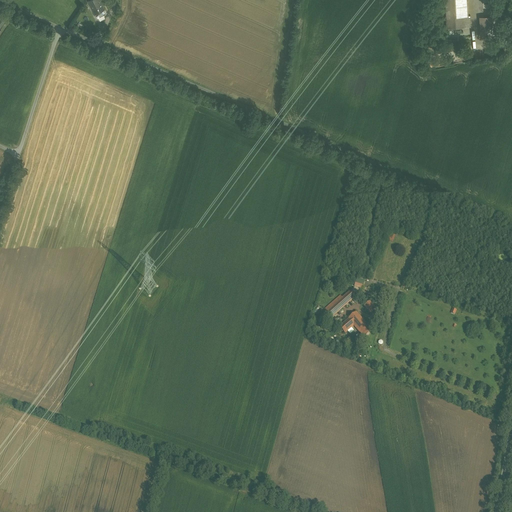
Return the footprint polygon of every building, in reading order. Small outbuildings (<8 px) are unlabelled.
[(90,0),(100,21),(107,18),(105,15),(109,13),(103,0),(90,0)] [(462,0),(441,0),(442,15),(446,14),(447,27),(464,26),(462,0)] [(492,16),(483,17),(484,37),(493,37),(492,16)] [(340,297),(325,310),(332,318),(354,298),(350,292),(343,299),(340,297)] [(376,310),(369,302),(364,306),(371,314),(376,310)] [(332,318),(325,310),(322,313),(329,320),(332,318)] [(366,324),(356,313),(348,320),(339,328),(345,334),(354,326),(358,331),(366,324)] [(372,332),(366,324),(358,331),(364,339),(372,332)]
